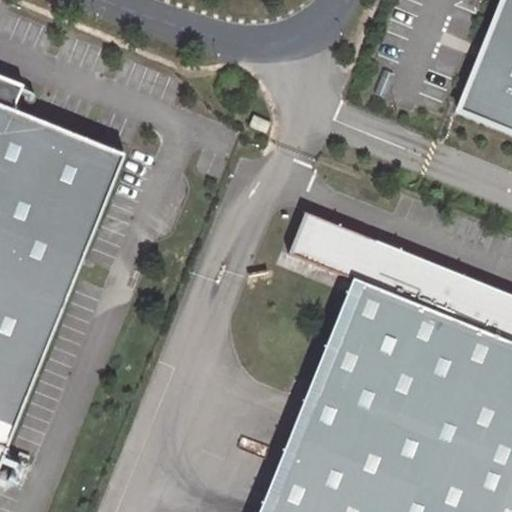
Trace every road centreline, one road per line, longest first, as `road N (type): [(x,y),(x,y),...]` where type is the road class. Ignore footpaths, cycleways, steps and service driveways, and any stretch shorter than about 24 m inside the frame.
road 1 (residential): [(99,0),(259,45),(310,32),(337,0)]
road 2 (unknown): [(281,170),(511,263)]
